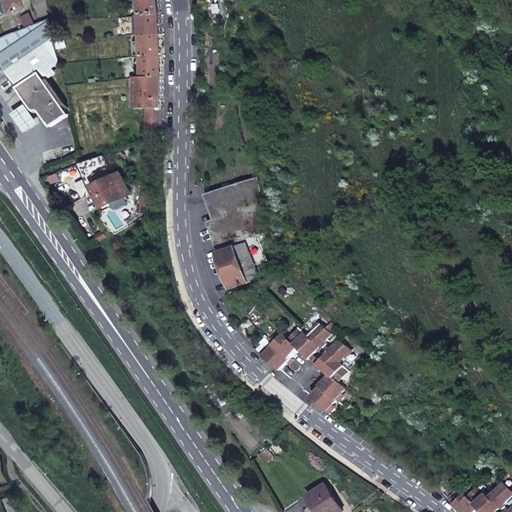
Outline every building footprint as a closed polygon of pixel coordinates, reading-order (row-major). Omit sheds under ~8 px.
[(19,6),(17,0),(0,0),(0,12),(0,13),(19,6)] [(163,13),(161,0),(142,0),(144,14),(163,14),(163,13)] [(164,34),(163,14),(144,14),(143,14),(145,34),(164,34)] [(51,19),(0,38),(0,57),(52,21),(51,20),(51,19)] [(56,42),(52,21),(0,57),(0,60),(19,87),(34,109),(35,110),(37,110),(39,110),(40,109),(43,108),(44,110),(42,112),(52,127),(63,119),(59,114),(66,109),(43,75),(61,62),(58,49),(56,43),(56,42)] [(164,34),(145,34),(146,55),(147,55),(165,56),(164,35),(164,34)] [(65,47),(64,41),(56,43),(58,49),(65,47)] [(165,56),(147,55),(146,77),(166,77),(165,56)] [(165,132),(166,77),(146,77),(131,78),(131,87),(140,87),(140,108),(151,108),(151,132),(165,132)] [(41,123),(28,103),(13,114),(26,133),(41,123)] [(70,114),(66,109),(59,114),(63,119),(70,114)] [(154,153),(149,140),(142,143),(147,155),(150,154),(154,153)] [(116,175),(106,155),(79,164),(88,187),(92,185),(93,187),(99,197),(126,183),(121,173),(116,175)] [(266,231),(255,177),(205,194),(214,220),(208,222),(218,248),(219,248),(220,249),(221,252),(220,253),(231,288),(248,283),(257,276),(264,262),(253,235),(266,231)] [(127,184),(126,183),(99,197),(104,208),(112,204),(114,207),(119,208),(125,205),(127,200),(129,199),(128,196),(132,194),(127,184)] [(107,237),(103,231),(96,235),(99,242),(107,237)] [(129,254),(125,247),(111,255),(115,262),(129,254)] [(337,326),(332,322),(327,328),(332,332),(337,326)] [(312,357),(333,333),(327,328),(321,323),(311,335),(303,329),(293,340),(284,333),(270,350),(265,356),(281,370),(296,352),(294,351),(298,346),(300,348),(300,347),(306,352),(312,357)] [(350,368),(341,362),(352,349),(340,339),(320,363),(326,369),(332,374),(331,374),(333,376),(329,380),(327,379),(312,397),(329,410),(334,405),(349,387),(340,380),(350,368)] [(274,456),(267,449),(260,455),(266,463),(274,456)] [(511,489),(504,482),(503,483),(511,492),(511,489)] [(492,496),(481,486),(471,497),(469,495),(466,492),(460,498),(455,504),(464,511),(476,511),(475,511),(479,506),(481,508),(481,507),(486,511),(497,511),(511,496),(511,492),(503,483),(492,496)] [(342,511),(344,511),(325,484),(308,495),(319,511),(342,511)] [(481,486),(479,485),(469,495),(471,497),(481,486)] [(9,511),(25,511),(26,511),(15,494),(3,501),(9,511)] [(460,498),(458,495),(452,501),(455,504),(460,498)] [(510,511),(511,510),(511,496),(497,511),(510,511)]
